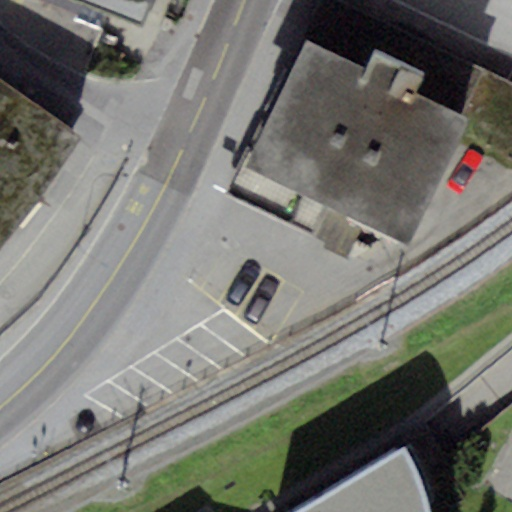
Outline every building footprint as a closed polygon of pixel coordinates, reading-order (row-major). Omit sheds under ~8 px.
[(85,0),(142,23),(151,0),(85,0)] [(307,44),(246,169),(407,247),(458,142),(468,122),(456,117),(413,96),(423,74),(374,50),(364,72),(307,44)] [(511,85),(474,69),(456,117),(468,122),(458,142),(511,171),(511,85)] [(0,250),(82,140),(0,82),(0,250)] [(430,511),(417,478),(406,450),(301,511),(430,511)]
